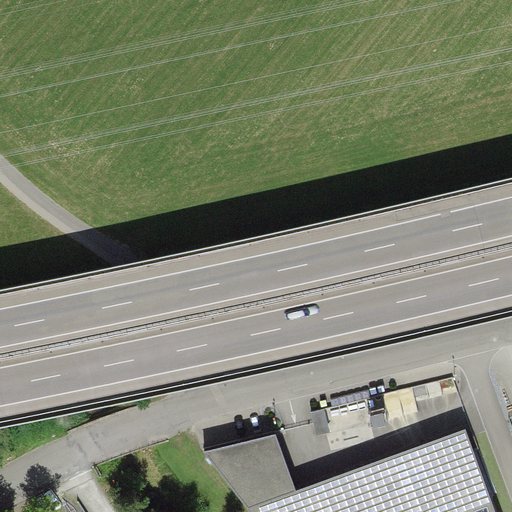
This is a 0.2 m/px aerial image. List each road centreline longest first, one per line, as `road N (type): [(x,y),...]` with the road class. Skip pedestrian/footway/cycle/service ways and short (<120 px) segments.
road 1 (unclassified): [(0,486),(77,449),(285,384),(511,331)]
road 2 (motorway): [(0,386),(511,275)]
road 3 (motorway): [(511,217),(0,327)]
